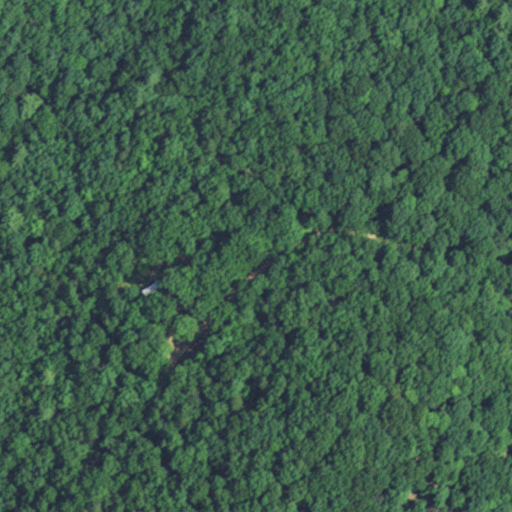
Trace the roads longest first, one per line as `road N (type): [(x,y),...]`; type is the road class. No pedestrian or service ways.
road 1 (track): [(162,382),(194,268),(249,171),(263,162),(313,154),(496,184),(494,169),(423,128),(419,70)]
road 2 (residential): [(108,511),(162,382),(188,343),(263,267),(313,234),(359,231),(511,295)]
road 3 (track): [(346,0),(434,84),(511,110)]
